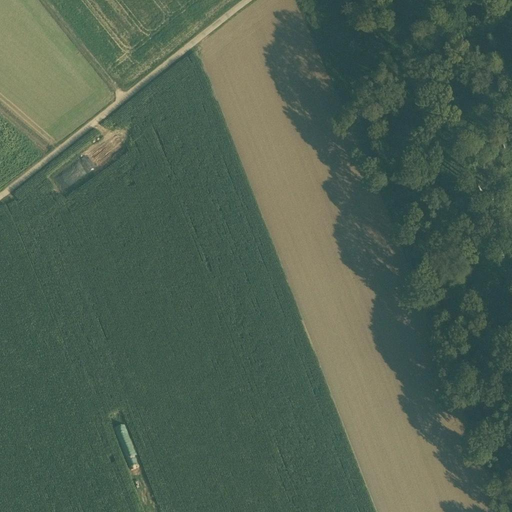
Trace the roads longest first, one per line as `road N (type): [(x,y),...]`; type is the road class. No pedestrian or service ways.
road 1 (unclassified): [(245,0),(0,204)]
road 2 (track): [(125,100),(45,0)]
